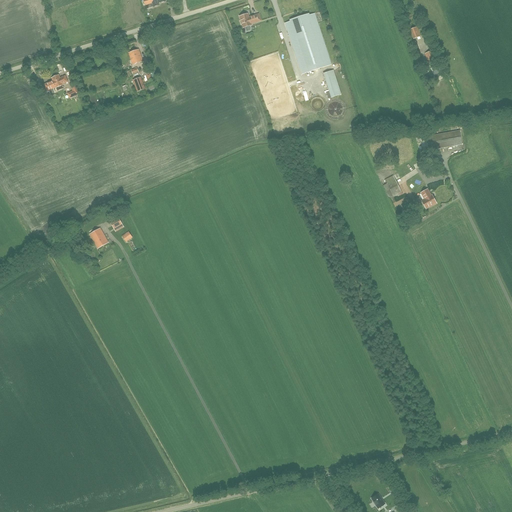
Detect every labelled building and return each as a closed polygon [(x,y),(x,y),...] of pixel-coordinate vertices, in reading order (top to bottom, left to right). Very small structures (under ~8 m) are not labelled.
[(158,3),(166,1),(165,0),(143,0),(146,9),(159,5),(158,3)] [(251,24),(258,22),(261,21),(259,14),(249,18),(248,14),(246,15),(245,14),(242,15),(241,17),(240,17),(241,21),(240,21),(241,24),(242,24),(243,28),(251,25),(251,24)] [(301,75),(331,65),(315,14),(309,16),(309,14),(290,20),(290,22),(285,24),(301,75)] [(412,40),(421,36),(417,27),(408,31),(412,40)] [(133,65),(143,61),(139,50),(129,53),(133,65)] [(428,64),(436,61),(432,51),(425,54),(428,64)] [(441,73),(443,72),(441,65),(438,66),(438,65),(431,67),(435,78),(441,75),(441,73)] [(130,78),(139,75),(137,68),(127,72),(130,78)] [(341,95),(333,71),(323,74),(331,98),(341,95)] [(52,82),(44,85),(47,93),(49,92),(52,91),(52,89),(53,89),(56,88),(57,91),(62,89),(61,86),(63,85),(62,84),(68,82),(65,76),(60,78),(59,75),(52,78),(53,81),(53,82),(52,83),(52,82)] [(139,92),(146,89),(147,89),(142,77),(134,80),(139,92)] [(73,91),(67,94),(70,98),(79,94),(75,85),(71,87),(73,91)] [(429,151),(462,145),(460,131),(426,137),(429,151)] [(393,197),(401,192),(393,176),(385,180),(393,197)] [(421,193),(423,197),(425,199),(422,201),(426,209),(436,203),(432,195),(431,196),(427,190),(421,193)] [(119,218),(111,223),(114,229),(122,225),(119,218)] [(98,249),(108,243),(100,229),(90,235),(98,249)] [(126,242),(132,238),(129,232),(122,237),(126,242)] [(385,504),(378,494),(371,499),(378,509),(385,504)]
